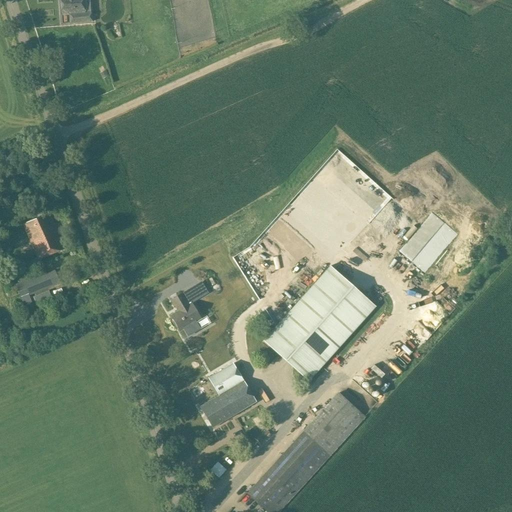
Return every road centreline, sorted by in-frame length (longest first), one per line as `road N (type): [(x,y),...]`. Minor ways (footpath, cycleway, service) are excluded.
road 1 (tertiary): [(181,511),(11,0)]
road 2 (track): [(360,0),(304,34),(273,39),(57,137)]
